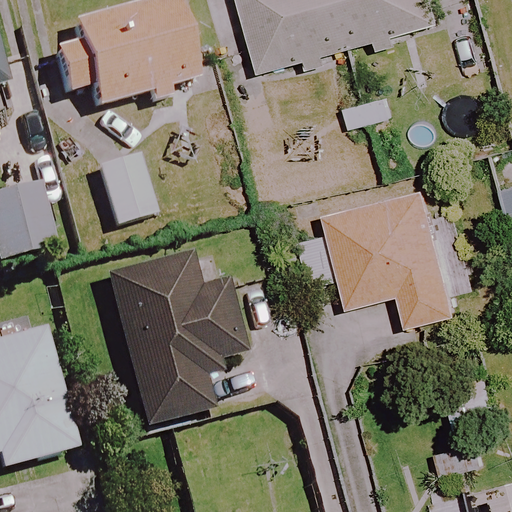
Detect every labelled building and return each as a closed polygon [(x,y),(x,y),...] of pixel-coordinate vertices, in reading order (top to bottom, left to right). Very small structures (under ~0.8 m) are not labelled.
[(440,30),(431,0),(238,0),(259,78),(440,30)] [(190,90),(167,4),(69,30),(75,53),(51,60),(62,103),(86,96),(92,116),(190,90)] [(150,223),(133,163),(94,174),(110,234),(150,223)] [(511,167),(493,173),(511,244),(511,167)] [(0,267),(54,254),(39,192),(0,200),(0,267)] [(322,221),(327,240),(301,247),(313,293),(338,286),(345,314),(397,301),(406,333),(456,320),(424,195),(322,221)] [(220,366),(239,361),(218,282),(195,287),(189,265),(102,287),(140,436),(206,419),(199,392),(225,385),(220,366)] [(0,476),(69,458),(37,338),(0,348),(0,476)] [(481,472),(475,447),(433,457),(440,483),(481,472)]
